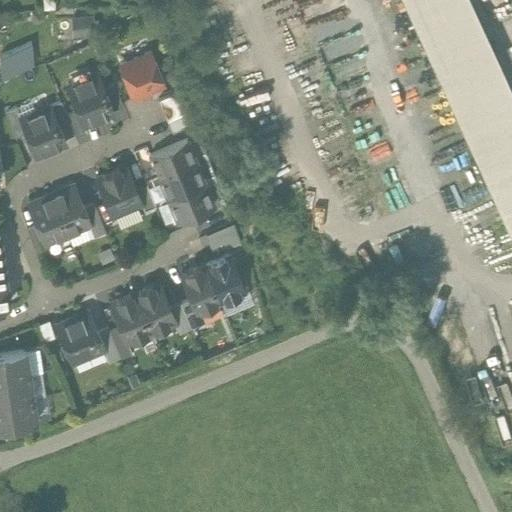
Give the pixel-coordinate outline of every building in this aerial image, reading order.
[(511,86),(473,0),(406,0),(511,232),(511,86)] [(93,14),(72,16),(74,35),(94,33),(93,14)] [(150,50),(118,62),(132,95),(163,83),(150,50)] [(77,109),(83,123),(112,111),(111,109),(102,87),(96,71),(66,83),(77,109)] [(114,82),(102,87),(111,109),(123,104),(114,82)] [(180,89),(158,98),(171,132),(194,123),(180,89)] [(58,127),(69,123),(66,114),(60,100),(49,105),(58,127)] [(25,132),(35,155),(65,144),(58,127),(49,105),(20,117),(25,132)] [(14,136),(25,132),(20,117),(15,106),(4,110),(14,136)] [(77,109),(66,114),(69,123),(75,136),(86,131),(83,123),(77,109)] [(149,154),(158,176),(195,161),(186,139),(149,154)] [(204,183),(195,161),(158,176),(167,199),(204,183)] [(125,165),(96,177),(111,216),(141,204),(135,189),(125,165)] [(213,206),(204,183),(167,199),(176,221),(213,206)] [(73,184),(50,193),(67,234),(88,225),(89,225),(82,207),(73,184)] [(146,184),(135,189),(141,204),(144,212),(155,207),(146,184)] [(45,243),(67,234),(50,193),(28,202),(37,224),(45,243)] [(93,202),(82,207),(89,225),(88,225),(93,237),(105,232),(93,202)] [(232,223),(205,234),(210,244),(237,234),(232,223)] [(46,247),(45,243),(37,224),(26,229),(35,252),(46,247)] [(0,241),(0,303),(8,303),(0,241)] [(229,253),(204,263),(220,300),(244,291),(229,253)] [(196,310),(220,300),(204,263),(180,273),(191,299),(196,310)] [(159,281),(134,292),(150,333),(174,323),(168,308),(159,281)] [(127,342),(150,333),(134,292),(110,302),(120,326),(127,342)] [(180,303),(190,329),(202,324),(196,310),(191,299),(180,303)] [(180,303),(168,308),(174,323),(179,334),(190,329),(180,303)] [(56,323),(72,362),(103,350),(96,331),(87,310),(56,323)] [(48,319),(37,324),(44,342),(55,338),(48,319)] [(120,326),(109,331),(119,356),(120,358),(131,353),(127,342),(120,326)] [(107,327),(96,331),(103,350),(107,361),(119,356),(109,331),(107,327)] [(0,352),(0,377),(28,373),(25,349),(0,352)] [(63,364),(58,351),(50,354),(55,367),(63,364)] [(0,401),(32,397),(28,373),(0,377),(0,401)] [(127,376),(131,387),(139,384),(134,373),(127,376)] [(0,425),(35,420),(32,397),(0,401),(0,425)]
